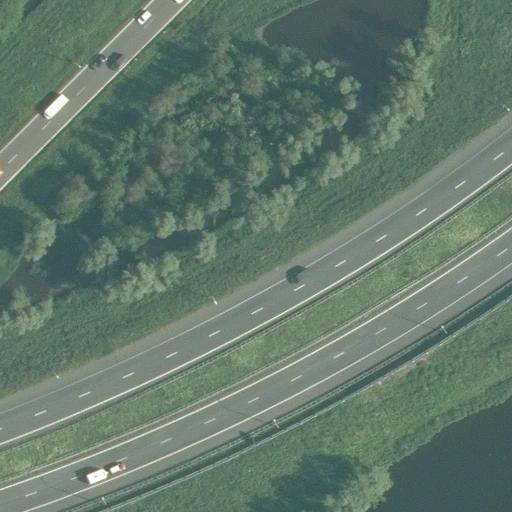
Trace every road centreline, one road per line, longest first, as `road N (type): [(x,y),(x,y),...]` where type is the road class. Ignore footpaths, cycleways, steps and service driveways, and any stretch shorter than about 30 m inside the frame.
road 1 (motorway): [(511,145),(298,287),(91,393),(0,426)]
road 2 (motorway): [(0,501),(336,366),(511,242)]
road 3 (motorway): [(167,0),(0,164)]
